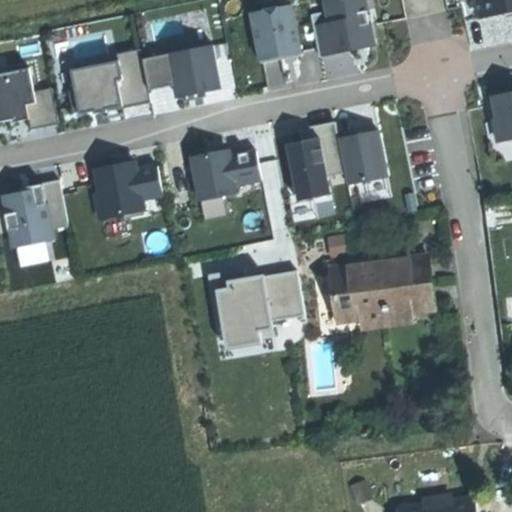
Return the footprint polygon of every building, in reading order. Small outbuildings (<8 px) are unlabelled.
[(327,0),(329,11),(313,15),(321,56),(357,49),(357,46),(362,45),(377,41),(372,15),(369,15),(366,0),(327,0)] [(511,0),(477,0),(481,18),(505,13),(506,18),(511,16),(511,0)] [(293,5),(253,13),(263,63),(279,60),(286,59),(285,56),(302,52),(293,5)] [(215,45),(144,59),(151,93),(152,92),(152,90),(176,85),(178,94),(198,90),(199,93),(224,88),(215,45)] [(112,80),(117,107),(151,101),(152,103),(153,102),(151,93),(144,59),(142,49),(118,53),(119,61),(114,62),(118,79),(112,80)] [(108,109),(117,107),(112,80),(118,79),(114,62),(75,69),(79,89),(70,91),(75,113),(95,109),(96,114),(103,112),(109,111),(108,109)] [(8,78),(0,79),(0,121),(16,119),(17,122),(17,121),(16,115),(29,112),(30,119),(32,129),(61,123),(53,88),(35,91),(31,68),(7,73),(8,78)] [(511,92),(494,96),(499,118),(496,119),(500,142),(511,139),(511,92)] [(24,120),(30,119),(29,112),(16,115),(17,121),(24,120)] [(329,176),(347,173),(339,134),(337,122),(318,126),(320,138),(309,140),(289,144),(300,201),(333,195),(329,176)] [(356,131),(339,134),(347,173),(349,184),(389,176),(380,131),(365,134),(357,135),(356,131)] [(198,177),(203,200),(239,192),(238,185),(264,180),(258,151),(232,156),(231,153),(214,156),(214,153),(193,157),(197,178),(198,177)] [(120,164),(98,169),(103,192),(98,193),(103,219),(126,215),(126,219),(147,214),(143,198),(165,194),(159,166),(138,171),(137,164),(121,168),(120,164)] [(24,192),(6,196),(10,214),(7,214),(10,230),(13,229),(16,247),(55,240),(53,230),(71,226),(61,180),(43,183),(43,184),(44,188),(24,192)] [(357,258),(358,267),(412,260),(411,251),(357,258)] [(412,260),(358,267),(336,270),(342,320),(364,317),(363,313),(412,307),(412,311),(435,308),(429,258),(412,260)] [(272,319),(264,274),(263,269),(247,272),(246,267),(208,273),(212,294),(218,293),(227,345),(275,337),(272,319)] [(305,314),(297,268),(264,274),(272,319),(305,314)] [(318,274),(321,320),(338,319),(334,273),(318,274)] [(363,313),(364,317),(365,329),(389,326),(414,323),(412,311),(412,307),(363,313)] [(428,498),(428,505),(453,502),(452,495),(438,497),(428,498)] [(453,502),(428,505),(404,508),(404,511),(477,511),(476,500),(453,502)]
